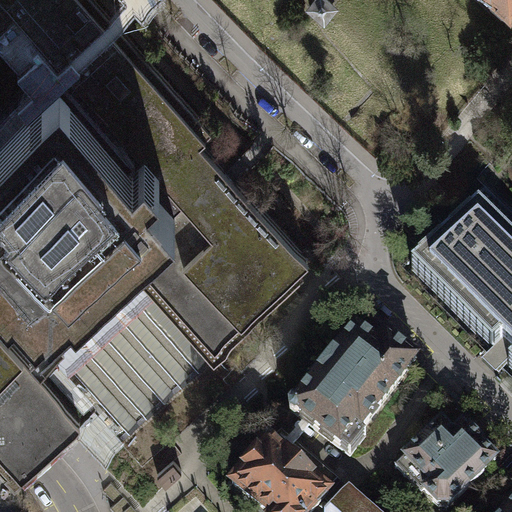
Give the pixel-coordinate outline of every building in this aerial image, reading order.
[(0,0),(0,448),(22,473),(42,454),(63,436),(81,420),(0,329),(0,276),(9,287),(14,282),(36,306),(55,290),(60,296),(72,285),(76,290),(119,252),(214,358),(294,287),(286,278),(302,264),(309,257),(231,171),(200,136),(212,126),(99,0),(0,0)] [(326,0),(315,0),(310,6),(323,19),(334,8),(326,0)] [(511,4),(511,0),(500,0),(510,8),(511,4)] [(511,229),(479,197),(412,263),(511,364),(511,229)] [(362,433),(416,361),(387,338),(380,348),(357,329),(342,348),(342,347),(312,385),(313,386),(292,412),(351,457),(367,437),(362,433)] [(424,493),(439,508),(450,507),(498,460),(481,443),(483,442),(470,429),(468,430),(463,425),(454,433),(443,422),(396,469),(422,495),(424,493)] [(272,441),(328,489),(338,478),(283,429),(272,441)] [(312,511),(330,492),(270,440),(234,487),(264,511),(312,511)] [(182,470),(174,460),(158,475),(166,484),(182,470)] [(176,507),(180,511),(222,511),(203,487),(176,507)] [(329,511),(376,511),(350,489),(329,511)]
